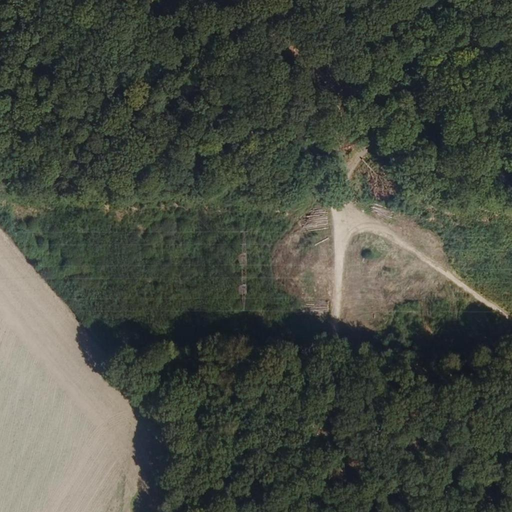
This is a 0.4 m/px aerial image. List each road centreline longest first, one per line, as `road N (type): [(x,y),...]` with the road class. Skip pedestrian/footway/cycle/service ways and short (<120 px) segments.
road 1 (track): [(339,196),(66,0)]
road 2 (track): [(292,511),(295,471),(329,350),(339,196)]
road 3 (track): [(339,196),(511,321)]
road 4 (track): [(339,196),(361,154),(440,72)]
